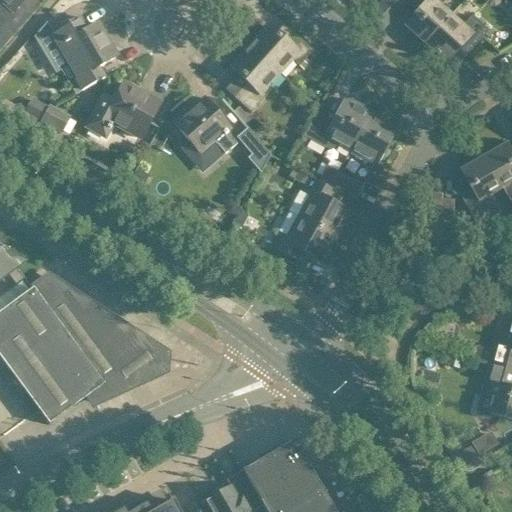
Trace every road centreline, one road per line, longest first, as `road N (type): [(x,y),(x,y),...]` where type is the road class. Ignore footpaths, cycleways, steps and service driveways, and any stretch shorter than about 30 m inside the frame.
road 1 (tertiary): [(0,498),(222,401)]
road 2 (residential): [(434,115),(329,318)]
road 3 (secondary): [(438,511),(366,381),(312,340)]
road 4 (secondary): [(163,265),(0,165)]
road 5 (secondary): [(287,367),(357,437),(407,511)]
road 6 (unclassified): [(101,511),(218,447),(222,401)]
road 7 (residential): [(434,115),(303,0)]
road 8 (secondary): [(312,340),(210,275),(163,265)]
road 9 (secondary): [(163,265),(193,300),(287,367)]
